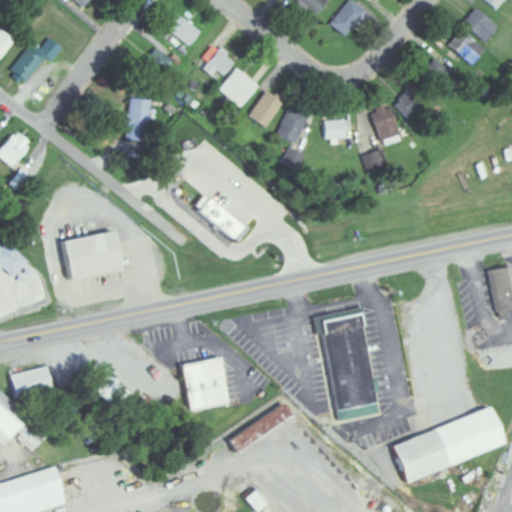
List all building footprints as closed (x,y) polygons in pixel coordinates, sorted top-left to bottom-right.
[(89,0),(72,0),(82,8),(89,0)] [(296,0),(314,16),(328,1),(326,0),(296,0)] [(366,13),(349,0),(330,25),(347,38),(366,13)] [(503,0),(482,0),(482,1),(497,10),(503,0)] [(484,43),(497,27),(474,9),(461,25),(484,43)] [(164,27),(189,47),(200,33),(175,13),(164,27)] [(0,59),(14,41),(0,30),(0,59)] [(483,47),(458,32),(447,50),(473,65),(483,47)] [(63,49),(49,39),(41,50),(32,44),(9,74),(24,86),(45,57),(52,63),(63,49)] [(204,70),(213,77),(217,71),(225,77),(236,60),(213,45),(204,60),(209,63),(204,70)] [(173,60),(156,49),(145,65),(162,76),(173,60)] [(436,87),(449,72),(437,61),(424,76),(436,87)] [(220,90),(242,108),(260,86),(238,68),(220,90)] [(283,103),(266,92),(249,118),(266,129),(283,103)] [(394,104),(405,119),(421,107),(409,92),(394,104)] [(124,142),(145,144),(149,101),(128,99),(124,142)] [(370,112),(379,142),(399,135),(390,106),(370,112)] [(276,135),(295,145),(309,118),(291,108),(276,135)] [(345,121),(324,122),(325,140),(346,139),(345,121)] [(0,160),(11,168),(29,144),(13,132),(0,150),(0,160)] [(282,165),(295,171),(302,154),(290,149),(282,165)] [(383,167),(379,152),(366,155),(370,171),(383,167)] [(8,185),(17,192),(30,175),(21,168),(8,185)] [(244,231),(204,194),(193,207),(233,243),(244,231)] [(117,227),(56,240),(66,286),(126,275),(117,227)] [(0,271),(3,269),(12,278),(26,262),(3,239),(0,241),(0,271)] [(487,272),(495,313),(511,310),(511,282),(509,267),(487,272)] [(360,308),(380,414),(335,422),(316,316),(360,308)] [(221,357),(229,401),(189,408),(180,365),(221,357)] [(10,375),(14,399),(51,393),(47,369),(10,375)] [(93,393),(116,411),(130,393),(107,375),(93,393)] [(0,444),(4,448),(15,435),(33,451),(46,436),(0,396),(0,444)] [(294,420),(284,405),(229,441),(238,455),(294,420)] [(392,446),(488,407),(503,444),(407,482),(392,446)] [(0,511),(0,483),(54,467),(66,502),(33,511),(0,511)] [(259,511),(268,504),(256,491),(245,501),(254,511),(259,511)]
